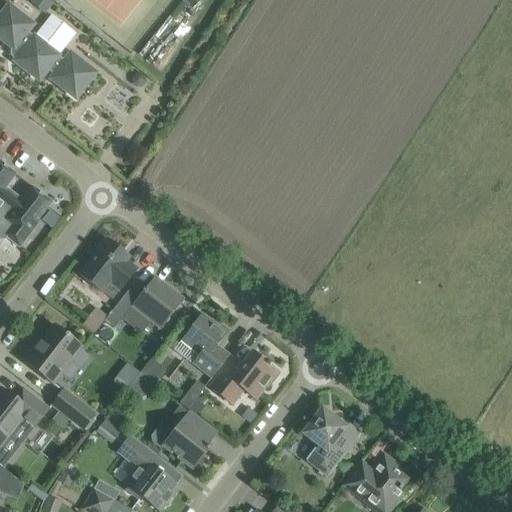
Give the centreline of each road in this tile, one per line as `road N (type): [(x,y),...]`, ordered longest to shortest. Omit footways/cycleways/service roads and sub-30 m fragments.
road 1 (residential): [(320,363),(102,197)]
road 2 (residential): [(511,508),(320,363)]
road 3 (residential): [(206,511),(320,363)]
road 4 (residential): [(0,331),(102,197)]
road 5 (residential): [(102,197),(0,114)]
